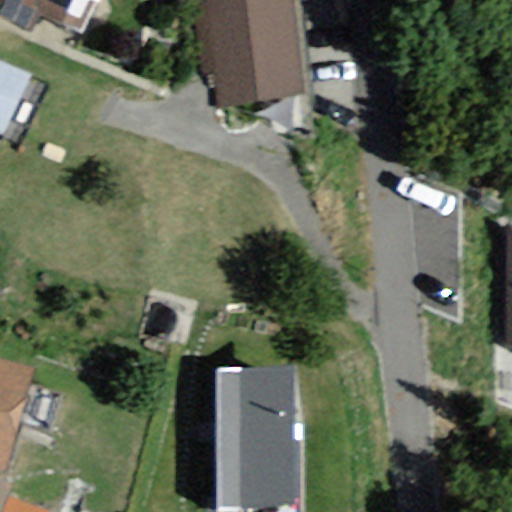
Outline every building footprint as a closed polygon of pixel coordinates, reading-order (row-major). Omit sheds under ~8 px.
[(0,0),(0,24),(29,40),(40,18),(63,31),(77,0),(0,0)] [(292,0),(219,0),(208,1),(219,109),(303,99),(292,0)] [(32,83),(0,68),(0,135),(6,139),(32,83)] [(0,372),(0,479),(8,481),(34,382),(0,372)] [(302,511),(299,380),(214,381),(214,511),(302,511)] [(0,485),(0,511),(4,511),(12,489),(0,485)]
